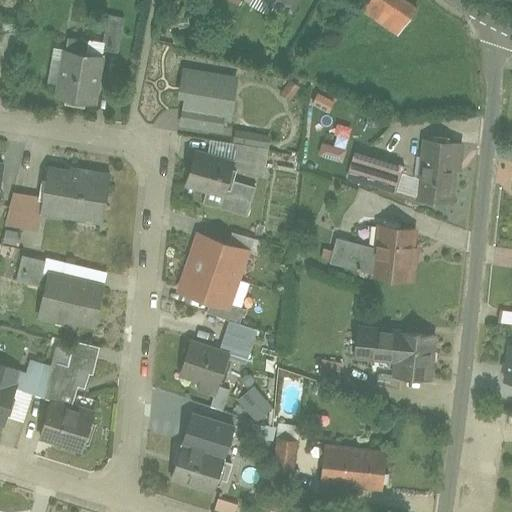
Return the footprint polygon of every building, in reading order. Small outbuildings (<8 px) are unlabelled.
[(303,0),(268,0),(295,15),(303,0)] [(400,0),(371,0),(363,12),(397,37),(416,11),(400,0)] [(57,97),(101,104),(109,56),(65,49),(57,97)] [(231,130),(240,76),(190,67),(180,121),(231,130)] [(286,94),(296,102),(306,89),(296,82),(286,94)] [(315,104),(333,112),(337,101),(320,94),(315,104)] [(239,143),(273,149),(275,136),(241,130),(239,143)] [(419,201),(456,205),(462,143),(425,139),(419,201)] [(324,156),(346,162),(350,149),(328,143),(324,156)] [(183,184),(228,197),(233,181),(239,162),(194,149),(183,184)] [(400,191),(408,166),(360,151),(353,177),(400,191)] [(0,206),(4,207),(10,164),(0,162),(0,206)] [(47,198),(44,214),(107,223),(114,173),(52,164),(47,198)] [(260,189),(233,181),(228,197),(225,209),(251,217),(260,189)] [(44,214),(47,198),(17,194),(13,226),(42,230),(44,214)] [(376,277),(416,280),(420,227),(380,224),(378,247),(376,273),(376,277)] [(216,300),(233,306),(251,247),(200,231),(182,290),(216,300)] [(376,273),(378,247),(341,238),(335,262),(376,273)] [(108,284),(51,269),(39,314),(95,329),(108,284)] [(233,320),(243,323),(247,310),(233,306),(216,300),(212,314),(233,320)] [(233,320),(225,347),(232,349),(248,354),(257,327),(243,323),(233,320)] [(396,378),(436,381),(440,333),(359,327),(356,358),(397,362),(396,378)] [(199,389),(218,394),(221,385),(232,349),(225,347),(192,337),(180,376),(201,383),(199,389)] [(56,398),(75,404),(82,384),(89,386),(101,348),(79,341),(71,367),(59,363),(58,365),(49,396),(56,398)] [(25,388),(49,396),(58,365),(35,358),(30,376),(25,388)] [(326,358),(324,369),(342,372),(344,361),(326,358)] [(25,388),(30,376),(0,365),(0,424),(12,428),(25,388)] [(218,394),(214,407),(232,413),(239,391),(221,385),(218,394)] [(258,385),(241,399),(260,421),(276,407),(258,385)] [(42,438),(87,453),(101,412),(75,404),(56,398),(42,438)] [(193,415),(228,426),(232,413),(214,407),(197,402),(193,415)] [(193,415),(185,443),(220,453),(228,426),(193,415)] [(298,474),(302,441),(281,439),(277,471),(298,474)] [(174,480),(218,493),(229,456),(220,453),(185,443),(174,480)] [(321,483),(383,489),(388,450),(326,443),(321,483)] [(222,498),(219,508),(230,511),(238,511),(241,504),(222,498)]
